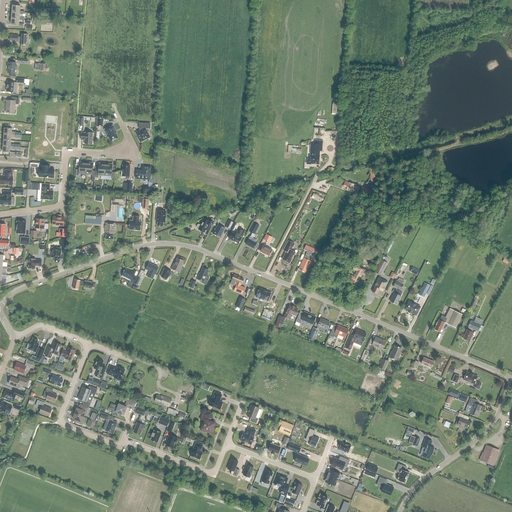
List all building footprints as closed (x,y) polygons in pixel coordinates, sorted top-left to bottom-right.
[(12,5),(12,12),(20,12),(20,13),(24,14),(24,11),(20,11),(20,6),(12,5)] [(19,19),(11,18),(11,24),(18,25),(18,26),(23,26),(23,24),(19,23),(19,19)] [(27,34),(21,34),(20,37),(18,37),(18,35),(10,35),(10,40),(12,41),(17,42),(17,41),(20,41),(20,44),(27,45),(27,34)] [(7,73),(10,73),(10,77),(16,77),(16,74),(14,73),(15,70),(16,70),(17,69),(17,67),(16,66),(15,66),(15,63),(8,62),(7,73)] [(7,82),(6,92),(15,92),(16,84),(13,83),(13,82),(7,82)] [(11,98),(11,101),(6,100),(6,108),(6,112),(14,113),(15,103),(18,104),(18,105),(18,98),(11,97),(11,98)] [(145,128),(150,128),(150,123),(138,123),(138,128),(142,128),(142,130),(136,132),(138,137),(138,138),(140,142),(144,140),(144,139),(149,137),(145,129),(145,128)] [(108,137),(111,141),(118,138),(114,131),(115,130),(113,125),(104,129),(107,137),(108,137)] [(81,140),(85,140),(84,144),(92,144),(93,133),(85,132),(85,133),(81,133),(81,140)] [(307,159),(306,164),(310,165),(310,164),(318,164),(319,151),(322,151),(322,141),(315,141),(315,144),(310,144),(310,154),(312,154),(312,156),(310,156),(310,160),(307,159)] [(288,145),(288,153),(301,154),(301,149),(292,149),(292,146),(288,145)] [(25,153),(15,152),(15,156),(27,157),(27,149),(25,149),(25,152),(25,153)] [(79,173),(85,174),(86,163),(79,162),(79,170),(76,169),(75,175),(78,176),(79,173)] [(92,177),(95,177),(95,171),(92,171),(93,163),(86,163),(85,174),(92,174),(92,177)] [(98,174),(105,175),(105,164),(99,164),(98,171),(95,171),(95,177),(98,177),(98,174)] [(105,164),(105,175),(111,175),(111,178),(114,178),(115,172),(111,172),(112,164),(105,164)] [(39,169),(39,172),(39,177),(54,178),(54,170),(49,169),(49,166),(48,166),(41,165),(41,169),(39,169)] [(129,176),(130,166),(123,165),(122,171),(121,171),(121,176),(126,176),(125,179),(129,179),(129,176)] [(143,167),(142,171),(136,170),(136,178),(149,179),(149,182),(152,182),(153,174),(149,174),(150,167),(143,167)] [(13,183),(13,182),(12,181),(13,177),(12,177),(12,171),(5,170),(5,175),(5,177),(1,176),(1,177),(0,177),(0,179),(0,180),(0,184),(12,185),(12,184),(13,183)] [(353,184),(353,185),(346,182),(345,182),(343,187),(344,187),(346,188),(346,190),(355,193),(357,194),(358,193),(359,193),(359,194),(370,198),(373,191),(362,187),(361,189),(359,188),(356,187),(357,185),(353,184)] [(49,191),(49,185),(42,184),(41,198),(45,199),(48,200),(48,199),(52,199),(53,191),(49,191)] [(10,205),(11,197),(10,197),(11,192),(3,191),(3,194),(4,195),(4,197),(0,196),(0,204),(5,204),(6,205),(8,206),(9,205),(10,205)] [(156,221),(158,221),(157,226),(163,226),(163,222),(164,222),(165,211),(157,210),(156,221)] [(63,226),(64,217),(53,216),(52,225),(63,226)] [(128,229),(140,230),(141,221),(139,221),(139,216),(133,216),(133,221),(129,220),(128,229)] [(85,218),(85,224),(101,225),(101,217),(95,217),(95,219),(85,218)] [(44,224),(43,224),(43,220),(36,219),(36,228),(44,228),(44,224)] [(209,231),(210,230),(213,223),(210,221),(204,219),(202,222),(201,225),(199,224),(197,225),(197,226),(197,228),(199,229),(198,229),(204,233),(206,230),(209,231)] [(16,233),(25,234),(26,222),(17,221),(16,233)] [(115,234),(116,223),(105,223),(105,231),(106,231),(106,239),(113,239),(113,234),(115,234)] [(249,231),(254,234),(258,226),(253,223),(249,231)] [(216,228),(215,227),(212,233),(220,237),(225,228),(217,225),(216,228)] [(232,232),(228,238),(238,243),(244,232),(240,230),(239,232),(236,231),(234,234),(232,232)] [(256,243),(255,242),(256,240),(249,236),(246,244),(250,246),(253,248),(254,248),(255,248),(257,248),(258,245),(257,244),(256,243)] [(284,262),(285,263),(287,264),(288,264),(288,263),(289,263),(295,252),(291,250),(294,244),(288,241),(283,250),(286,252),(282,259),(285,261),(284,262)] [(272,250),(266,247),(266,246),(264,244),(260,252),(269,256),(272,250)] [(309,257),(311,253),(313,254),(315,249),(306,245),(303,250),(307,252),(305,256),(306,256),(304,259),(304,258),(300,266),(301,266),(299,269),(305,272),(310,261),(309,261),(311,258),(309,257)] [(54,261),(59,262),(59,258),(60,258),(60,248),(51,248),(51,258),(54,258),(54,261)] [(31,270),(33,270),(34,269),(35,269),(35,266),(41,266),(41,260),(35,260),(35,259),(28,258),(28,260),(27,259),(26,260),(26,262),(27,263),(28,263),(28,268),(30,269),(31,270)] [(181,267),(183,261),(177,258),(175,262),(175,261),(171,269),(179,273),(182,267),(181,267)] [(331,275),(337,263),(329,259),(323,270),(331,275)] [(376,263),(371,260),(371,261),(369,260),(368,261),(365,259),(362,264),(368,267),(367,269),(371,272),(376,263)] [(387,264),(381,260),(375,272),(381,275),(387,264)] [(158,267),(149,263),(146,269),(151,272),(150,273),(149,273),(147,277),(152,279),(158,267)] [(363,269),(359,267),(354,265),(352,269),(356,271),(353,277),(351,275),(349,279),(352,281),(352,282),(355,283),(357,281),(357,282),(361,275),(360,274),(361,273),(363,269)] [(206,277),(208,274),(207,274),(209,270),(203,267),(200,274),(199,273),(197,279),(204,282),(205,280),(207,281),(209,278),(206,277)] [(412,267),(410,271),(417,275),(419,271),(412,267)] [(171,271),(164,268),(160,276),(167,279),(171,271)] [(130,281),(127,286),(131,288),(136,278),(133,276),(135,273),(125,269),(124,270),(123,271),(124,271),(121,277),(130,281)] [(234,275),(232,280),(237,282),(234,291),(242,294),(244,288),(240,286),(241,283),(243,279),(239,278),(240,277),(234,275)] [(374,287),(372,292),(377,294),(379,290),(382,291),(387,282),(378,278),(374,287)] [(91,291),(92,287),(93,282),(90,282),(80,281),(80,280),(74,279),(73,288),(78,289),(79,284),(84,284),(83,289),(91,291)] [(400,296),(402,293),(399,291),(400,288),(403,284),(396,281),(394,285),(398,287),(397,290),(396,290),(394,293),(390,301),(396,304),(400,296)] [(430,286),(424,283),(420,291),(426,294),(430,286)] [(259,288),(256,297),(259,298),(260,298),(268,301),(271,293),(264,291),(264,290),(259,288)] [(241,309),(245,299),(239,297),(236,306),(241,309)] [(408,301),(404,309),(408,311),(408,312),(411,314),(412,312),(415,314),(419,307),(408,301)] [(294,307),(292,306),(292,307),(289,306),(287,311),(286,311),(284,316),(289,318),(291,315),(295,317),(298,312),(296,311),(297,309),(294,308),(294,307)] [(255,311),(245,307),(243,312),(253,315),(255,311)] [(437,331),(438,330),(440,331),(444,322),(455,328),(462,314),(449,308),(445,317),(441,316),(439,320),(438,323),(437,323),(436,325),(437,325),(435,329),(436,330),(435,330),(437,331)] [(275,313),(265,309),(262,317),(272,321),(275,313)] [(299,315),(296,322),(300,323),(301,320),(312,324),(315,317),(311,315),(311,316),(304,313),(302,316),(299,315)] [(285,318),(279,316),(275,325),(281,328),(285,318)] [(329,322),(320,319),(318,325),(327,329),(329,322)] [(481,325),(470,321),(468,327),(467,330),(466,330),(465,334),(461,332),(459,336),(463,338),(469,341),(473,333),(471,332),(473,329),(478,331),(481,325)] [(332,329),(330,335),(337,338),(338,335),(345,337),(348,330),(337,326),(336,330),(332,329)] [(316,334),(315,334),(317,329),(313,328),(309,339),(313,341),(316,334)] [(353,337),(350,336),(345,347),(350,349),(353,343),(361,346),(366,334),(360,331),(356,329),(353,337)] [(374,340),(371,339),(366,349),(371,351),(373,346),(382,349),(385,341),(375,337),(374,340)] [(39,344),(37,343),(38,340),(33,338),(31,342),(28,349),(36,352),(39,344)] [(61,345),(54,342),(52,348),(48,347),(45,356),(50,358),(52,352),(57,354),(61,345)] [(336,348),(336,349),(326,345),(325,347),(340,354),(341,350),(336,348)] [(391,351),(389,357),(397,361),(400,352),(401,348),(394,345),(392,352),(391,351)] [(32,356),(31,359),(39,362),(42,355),(45,350),(40,348),(36,357),(32,356)] [(69,360),(71,360),(75,350),(68,348),(67,352),(63,350),(60,356),(64,357),(64,358),(66,358),(66,359),(67,360),(68,360),(69,360)] [(421,364),(431,368),(433,362),(423,358),(421,364)] [(106,366),(102,365),(103,361),(97,359),(93,368),(97,369),(95,376),(101,378),(104,371),(106,366)] [(17,362),(14,369),(23,373),(25,368),(29,370),(31,365),(26,363),(25,365),(17,362)] [(110,366),(107,374),(114,376),(114,377),(121,380),(125,370),(124,369),(124,368),(122,368),(121,368),(117,367),(116,370),(114,369),(114,368),(110,366)] [(467,372),(463,380),(474,384),(474,383),(476,384),(474,387),(479,389),(481,384),(477,382),(476,382),(475,382),(477,376),(467,372)] [(457,383),(460,376),(455,374),(452,381),(457,383)] [(56,385),(60,386),(63,380),(57,377),(53,375),(50,383),(56,385)] [(18,379),(11,376),(8,383),(15,386),(15,387),(18,388),(20,384),(27,387),(29,380),(19,376),(18,379)] [(93,397),(94,398),(97,389),(90,386),(88,389),(82,387),(80,393),(88,396),(93,397)] [(54,402),(57,395),(51,393),(53,390),(47,387),(43,397),(54,402)] [(23,398),(25,393),(14,389),(13,393),(6,390),(3,397),(13,401),(16,395),(23,398)] [(211,398),(208,405),(220,409),(222,402),(219,401),(221,395),(214,392),(212,398),(211,398)] [(93,397),(88,396),(80,393),(78,398),(84,401),(83,404),(89,407),(93,397)] [(155,401),(160,403),(159,404),(169,407),(172,399),(161,395),(161,397),(157,395),(155,401)] [(481,406),(476,404),(477,401),(470,398),(465,412),(477,417),(481,406)] [(52,409),(43,406),(44,402),(37,400),(35,405),(41,408),(39,412),(49,416),(52,409)] [(136,404),(127,400),(124,406),(133,410),(136,404)] [(12,406),(5,404),(1,403),(0,404),(0,409),(2,410),(1,413),(8,416),(9,413),(12,406)] [(75,409),(74,413),(83,416),(84,415),(85,415),(88,407),(81,404),(79,409),(77,408),(76,409),(75,409)] [(125,407),(119,405),(117,408),(115,408),(116,406),(111,404),(110,408),(114,410),(113,413),(118,415),(119,412),(123,414),(125,407)] [(251,418),(249,421),(256,424),(258,418),(255,417),(259,408),(251,405),(250,409),(249,409),(248,412),(247,416),(251,418)] [(146,410),(136,406),(134,413),(144,416),(146,410)] [(107,421),(109,415),(100,412),(98,417),(107,421)] [(83,416),(74,413),(72,417),(73,417),(73,418),(75,419),(75,421),(81,424),(83,418),(82,418),(83,416)] [(470,421),(463,419),(465,416),(459,413),(457,416),(460,417),(459,421),(457,420),(455,424),(467,428),(470,421)] [(209,421),(211,418),(202,414),(200,419),(204,421),(203,425),(201,425),(200,430),(205,432),(205,431),(211,432),(214,423),(209,421)] [(170,420),(160,416),(159,418),(158,423),(167,427),(170,420)] [(141,420),(138,419),(134,431),(140,434),(142,429),(144,429),(145,429),(146,427),(145,425),(139,423),(141,420)] [(113,434),(117,423),(109,420),(105,431),(113,434)] [(289,436),(293,426),(280,420),(278,426),(280,427),(278,431),(289,436)] [(166,430),(171,432),(175,423),(170,422),(166,430)] [(243,433),(240,440),(251,445),(254,437),(253,437),(255,430),(248,428),(247,431),(247,432),(248,432),(247,435),(243,433)] [(309,444),(315,447),(319,438),(312,436),(314,430),(310,429),(305,439),(310,441),(309,444)] [(157,443),(161,432),(154,430),(153,433),(152,432),(151,436),(152,436),(150,440),(157,443)] [(167,440),(165,445),(167,446),(168,447),(170,448),(171,447),(173,448),(175,443),(177,438),(169,434),(167,440)] [(409,443),(412,444),(417,446),(419,439),(411,436),(409,443)] [(434,448),(430,446),(432,441),(425,439),(422,447),(423,447),(421,451),(424,452),(422,456),(420,455),(429,459),(432,451),(433,452),(434,448)] [(341,442),(338,449),(339,449),(348,453),(347,453),(348,453),(351,445),(350,445),(342,442),(341,442)] [(201,456),(201,455),(202,452),(200,451),(202,445),(195,443),(193,449),(193,448),(190,456),(199,459),(200,459),(201,458),(201,456)] [(271,443),(268,450),(271,451),(270,452),(271,453),(273,454),(274,454),(275,453),(278,454),(280,447),(271,443)] [(483,453),(482,453),(479,460),(493,465),(499,450),(486,445),(483,453)] [(306,466),(309,459),(297,454),(294,461),(306,466)] [(334,458),(331,466),(342,470),(344,465),(347,466),(349,460),(343,457),(341,461),(339,460),(334,458)] [(231,459),(227,469),(231,470),(230,474),(237,476),(239,470),(235,468),(238,462),(231,459)] [(399,464),(396,471),(399,473),(397,479),(397,480),(405,483),(406,479),(407,476),(408,476),(407,476),(409,473),(409,472),(405,471),(406,467),(399,464)] [(247,465),(243,475),(249,477),(253,468),(247,465)] [(266,470),(261,484),(263,485),(264,482),(268,484),(273,473),(266,470)] [(329,470),(327,476),(337,480),(339,476),(342,477),(343,475),(339,474),(329,470)] [(287,478),(278,475),(274,484),(281,487),(279,491),(282,492),(281,493),(285,494),(288,486),(285,485),(287,478)] [(327,476),(325,482),(332,485),(331,487),(334,488),(337,480),(327,476)] [(385,484),(386,480),(380,477),(378,481),(380,482),(379,486),(382,488),(381,491),(390,495),(393,487),(385,484)] [(351,478),(350,481),(354,482),(353,485),(356,486),(358,481),(351,478)] [(298,495),(302,485),(295,483),(292,492),(298,495)] [(317,501),(316,504),(323,507),(328,497),(320,494),(319,498),(318,498),(317,500),(317,501)] [(295,501),(286,497),(283,503),(293,507),(295,501)] [(275,506),(279,508),(277,511),(289,511),(282,509),(284,505),(276,503),(275,506)]
